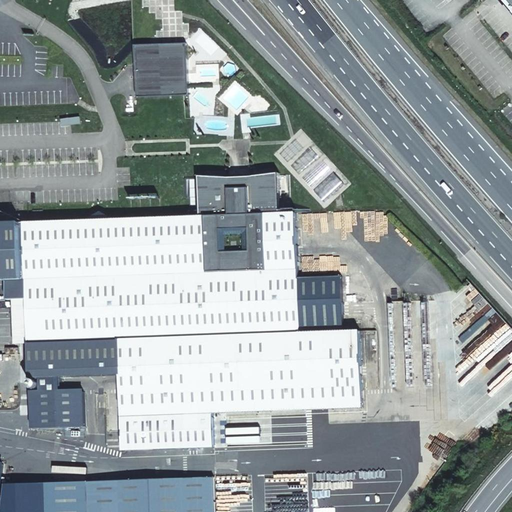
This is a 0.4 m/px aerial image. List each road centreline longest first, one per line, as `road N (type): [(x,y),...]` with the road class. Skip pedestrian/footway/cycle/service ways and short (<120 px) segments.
road 1 (motorway): [(297,0),(511,253)]
road 2 (motorway): [(511,201),(341,0)]
road 3 (tertiary): [(227,0),(385,164)]
road 4 (unknown): [(0,422),(39,429),(105,459),(213,463)]
road 5 (motorway): [(241,0),(385,164)]
road 6 (motorway): [(385,164),(511,297)]
road 7 (unknown): [(213,463),(266,452),(315,417),(380,403)]
road 8 (unknown): [(380,403),(419,408),(422,457),(397,511)]
